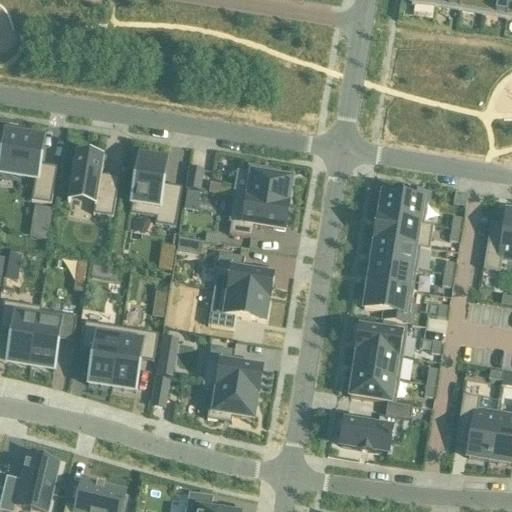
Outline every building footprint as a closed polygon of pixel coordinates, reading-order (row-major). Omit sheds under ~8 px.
[(436,12),(437,0),(412,0),(411,8),(436,12)] [(459,16),(462,0),(437,0),(436,12),(459,16)] [(483,20),(486,0),(462,0),(459,16),(483,20)] [(507,23),(510,0),(486,0),(483,20),(507,23)] [(0,148),(0,149),(0,162),(2,163),(0,172),(36,177),(31,203),(51,207),(57,170),(43,167),(43,168),(39,167),(42,145),(6,139),(4,148),(0,148)] [(76,155),(68,205),(69,205),(71,197),(96,201),(94,209),(114,212),(121,172),(107,170),(103,170),(104,159),(76,155)] [(138,165),(130,217),(156,221),(155,227),(175,230),(182,190),(168,188),(164,188),(166,170),(138,165)] [(237,173),(233,199),(288,208),(289,207),(288,207),(292,182),(271,179),(272,172),(248,168),(247,175),(237,173)] [(190,171),(187,190),(199,192),(203,173),(190,171)] [(378,219),(378,220),(424,228),(429,197),(404,193),(403,200),(382,197),(379,219),(379,220),(378,219)] [(233,199),(228,225),(231,225),(229,238),(253,242),(255,229),(284,234),(288,208),(233,199)] [(491,225),(483,272),(500,275),(502,262),(511,263),(511,214),(507,214),(505,227),(491,225)] [(378,220),(374,243),(420,250),(430,252),(433,229),(424,228),(378,220)] [(452,223),(451,232),(460,234),(461,224),(452,223)] [(451,232),(449,244),(458,246),(460,234),(451,232)] [(180,240),(178,253),(190,254),(192,242),(180,240)] [(375,244),(371,266),(417,273),(420,250),(374,243),(374,244),(375,244)] [(219,257),(214,293),(269,302),(273,278),(242,273),(244,261),(219,257)] [(159,262),(158,271),(172,273),(174,265),(159,262)] [(445,265),(443,277),(452,279),(454,266),(445,265)] [(371,266),(368,288),(413,295),(417,273),(371,266)] [(443,277),(441,289),(450,291),(452,279),(443,277)] [(74,281),(73,292),(82,293),(84,283),(74,281)] [(368,288),(364,312),(384,315),(383,322),(408,326),(413,295),(368,288)] [(214,293),(208,329),(233,333),(235,320),(265,325),(268,303),(269,303),(269,302),(214,293)] [(511,299),(502,298),(501,307),(511,308),(511,299)] [(4,304),(0,325),(0,332),(12,334),(8,359),(32,363),(40,310),(4,304)] [(438,308),(436,320),(445,322),(447,309),(439,308),(438,308)] [(40,310),(32,363),(55,367),(59,342),(73,344),(76,319),(41,314),(41,310),(40,310)] [(85,325),(80,353),(93,355),(88,388),(112,392),(122,331),(85,325)] [(357,349),(356,353),(402,361),(406,338),(407,330),(383,326),(382,333),(360,330),(357,349)] [(122,331),(112,392),(135,396),(141,363),(154,365),(158,337),(122,331)] [(432,344),(430,357),(439,358),(441,346),(432,344)] [(207,362),(202,389),(212,390),(212,389),(258,397),(263,371),(233,366),(235,354),(211,350),(209,362),(207,362)] [(356,359),(353,376),(399,383),(402,361),(356,353),(355,359),(356,359)] [(157,367),(156,378),(172,381),(174,370),(157,367)] [(428,371),(426,388),(435,389),(437,373),(428,371)] [(490,374),(489,382),(501,384),(503,376),(490,374)] [(353,376),(350,400),(357,401),(395,407),(399,383),(353,376)] [(156,382),(151,408),(164,411),(169,384),(156,382)] [(426,388),(424,400),(433,401),(435,389),(426,388)] [(208,415),(207,422),(231,426),(232,419),(253,423),(257,398),(258,398),(258,397),(212,389),(212,390),(208,415)] [(463,397),(455,445),(469,447),(467,461),(473,461),(489,464),(496,416),(484,414),(478,414),(480,400),(463,397)] [(387,406),(385,419),(410,423),(412,410),(407,409),(387,406)] [(511,419),(496,416),(489,464),(510,467),(511,454),(511,453),(511,419)] [(390,441),(392,431),(345,423),(341,449),(357,452),(357,453),(373,455),(387,457),(389,446),(390,446),(391,441),(390,441)] [(6,479),(0,506),(0,511),(15,511),(16,508),(31,511),(47,511),(59,467),(27,460),(22,483),(6,479)] [(66,508),(65,511),(124,511),(127,500),(124,499),(125,495),(104,490),(105,487),(103,487),(103,488),(98,487),(98,486),(97,486),(97,488),(82,484),(76,510),(66,508)] [(210,511),(213,500),(189,496),(186,511),(210,511)]
